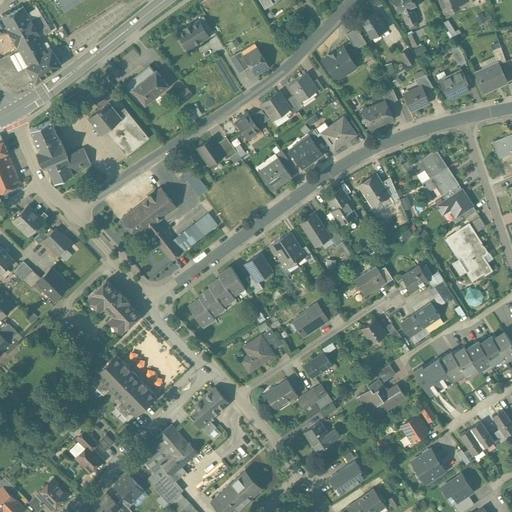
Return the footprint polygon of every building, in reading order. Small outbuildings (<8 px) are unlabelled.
[(55,0),(62,11),(78,0),(55,0)] [(259,0),(265,9),(273,4),(271,0),(259,0)] [(413,0),(392,0),(397,13),(401,12),(406,25),(418,21),(413,8),(416,6),(413,0)] [(439,0),(440,4),(444,2),(447,10),(459,5),(456,0),(439,0)] [(23,6),(2,18),(36,81),(60,64),(52,50),(49,52),(38,32),(48,26),(41,15),(31,21),(23,6)] [(381,17),(379,19),(375,12),(362,21),(372,38),(388,29),(381,17)] [(212,30),(203,16),(198,19),(199,21),(207,33),(212,30)] [(199,21),(192,25),(191,24),(184,28),(185,29),(178,34),(187,49),(208,36),(207,33),(199,21)] [(427,27),(421,29),(425,39),(432,36),(427,27)] [(366,43),(356,28),(346,34),(356,50),(366,43)] [(415,32),(408,36),(413,47),(420,44),(415,32)] [(498,42),(490,45),(492,50),(500,47),(498,42)] [(414,48),(416,54),(426,51),(424,44),(414,48)] [(343,47),(323,59),(336,80),(356,67),(343,47)] [(463,55),(458,47),(451,51),(459,66),(466,63),(463,55)] [(500,47),(492,50),(497,63),(498,62),(499,64),(506,62),(501,47),(500,47)] [(258,49),(244,57),(254,74),(261,70),(268,65),(258,49)] [(407,50),(400,54),(408,66),(414,62),(407,50)] [(497,63),(475,73),(484,93),(507,83),(499,64),(498,62),(497,63)] [(150,65),(126,85),(131,91),(133,90),(145,104),(169,86),(156,70),(155,71),(150,65)] [(462,71),(439,81),(448,100),(468,90),(463,79),(465,78),(462,71)] [(312,83),(306,74),(288,85),(300,102),(312,94),(317,90),(312,83)] [(425,75),(415,79),(419,88),(422,87),(424,91),(433,87),(425,75)] [(324,90),(317,79),(312,83),(317,90),(312,94),(314,97),(324,90)] [(104,86),(90,97),(99,108),(108,101),(113,97),(104,86)] [(419,88),(404,95),(410,111),(429,103),(424,91),(422,87),(419,88)] [(187,88),(172,100),(177,106),(178,105),(181,108),(194,97),(187,88)] [(398,100),(392,88),(381,93),(385,102),(385,101),(387,105),(398,100)] [(279,92),(261,104),(276,126),(288,117),(285,113),(290,109),(285,101),(279,92)] [(298,110),(290,98),(285,101),(290,109),(285,113),(288,117),(298,110)] [(99,108),(88,117),(102,133),(106,130),(121,117),(118,113),(108,101),(99,108)] [(385,102),(364,111),(372,128),(393,119),(387,105),(385,101),(385,102)] [(121,117),(106,130),(127,155),(149,137),(124,107),(118,113),(121,117)] [(250,117),(248,113),(236,122),(248,139),(260,131),(258,127),(250,117)] [(263,124),(255,113),(250,117),(258,127),(263,124)] [(178,132),(165,116),(161,119),(174,136),(178,132)] [(347,124),(343,119),(323,133),(330,144),(334,149),(354,134),(347,124)] [(51,120),(30,129),(40,149),(36,150),(44,167),(48,166),(55,184),(74,176),(72,172),(91,164),(84,149),(68,156),(51,120)] [(359,131),(352,121),(347,124),(354,134),(359,131)] [(318,137),(313,130),(307,134),(309,137),(310,137),(316,145),(321,141),(318,137)] [(330,144),(323,133),(318,137),(321,141),(325,147),(330,144)] [(511,133),(492,142),(499,159),(511,153),(511,133)] [(234,148),(226,137),(216,144),(222,152),(221,152),(226,159),(237,152),(234,148)] [(309,137),(289,151),(301,168),(322,154),(316,145),(310,137),(309,137)] [(212,138),(197,148),(207,162),(221,152),(222,152),(216,144),(212,138)] [(246,154),(239,145),(234,148),(241,157),(246,154)] [(435,149),(415,163),(415,162),(413,163),(413,164),(411,166),(410,166),(415,172),(417,175),(425,170),(430,178),(447,167),(435,149)] [(288,160),(281,150),(275,154),(278,158),(283,164),(288,160)] [(7,153),(0,156),(0,193),(21,184),(7,153)] [(274,153),(255,167),(259,172),(278,158),(275,154),(274,153)] [(511,153),(499,159),(506,175),(511,172),(511,153)] [(278,158),(259,172),(272,190),(291,176),(283,164),(278,158)] [(415,172),(410,166),(411,166),(408,161),(403,165),(410,176),(415,172)] [(430,178),(422,184),(423,185),(422,185),(423,187),(424,187),(428,193),(436,187),(441,195),(458,184),(447,167),(430,178)] [(211,194),(192,169),(183,176),(202,200),(211,194)] [(376,174),(359,185),(373,207),(389,196),(381,183),(376,174)] [(390,177),(381,183),(389,196),(396,191),(390,177)] [(458,184),(441,195),(445,200),(462,189),(458,184)] [(161,188),(135,207),(150,227),(156,222),(175,207),(161,188)] [(445,200),(437,206),(437,207),(436,208),(438,209),(439,209),(442,215),(451,209),(456,217),(460,214),(473,206),(462,189),(445,200)] [(348,197),(343,190),(328,200),(334,209),(331,211),(340,225),(356,215),(354,212),(347,202),(350,200),(348,197)] [(361,207),(353,194),(348,197),(350,200),(347,202),(354,212),(361,207)] [(27,206),(13,220),(29,236),(43,221),(27,206)] [(473,206),(460,214),(464,219),(465,219),(476,211),(473,206)] [(150,227),(135,207),(122,218),(122,219),(119,221),(125,229),(128,227),(137,237),(148,229),(150,227)] [(476,211),(465,219),(468,223),(469,223),(474,231),(485,225),(476,211)] [(208,213),(202,218),(212,229),(217,225),(208,213)] [(326,230),(315,213),(300,223),(315,247),(330,237),(331,237),(326,230)] [(202,218),(182,233),(187,239),(192,245),(212,229),(202,218)] [(164,231),(156,222),(150,227),(148,229),(172,260),(181,253),(176,248),(164,231)] [(468,223),(460,229),(467,240),(476,234),(474,231),(469,223),(468,223)] [(343,242),(332,225),(326,230),(331,237),(330,237),(336,246),(343,242)] [(65,249),(66,250),(73,243),(62,233),(61,235),(55,229),(48,235),(44,240),(60,255),(65,249)] [(182,233),(175,239),(167,229),(164,231),(176,248),(187,239),(182,233)] [(476,234),(467,240),(460,229),(447,237),(461,259),(462,258),(466,263),(469,261),(473,267),(466,272),(472,282),(484,274),(485,276),(492,271),(483,256),(488,253),(476,234)] [(44,240),(48,235),(43,230),(34,238),(40,244),(44,240)] [(301,249),(290,233),(280,239),(296,262),(305,256),(301,249)] [(187,239),(176,248),(181,253),(192,245),(187,239)] [(296,262),(280,239),(271,245),(282,262),(286,268),(287,268),(296,262)] [(313,257),(306,246),(301,249),(305,256),(308,260),(313,257)] [(3,250),(0,253),(0,273),(13,260),(3,250)] [(272,272),(260,253),(245,263),(252,274),(257,281),(258,281),(272,272)] [(23,261),(14,272),(18,276),(28,266),(23,261)] [(286,268),(282,262),(277,265),(284,276),(289,272),(287,268),(286,268)] [(377,265),(354,280),(365,296),(388,282),(382,273),(383,273),(377,265)] [(419,265),(402,276),(412,292),(429,281),(427,278),(419,265)] [(28,266),(18,276),(22,280),(32,270),(28,266)] [(230,267),(218,275),(220,277),(209,284),(210,287),(222,305),(234,297),(233,294),(244,287),(230,267)] [(41,278),(37,282),(37,283),(53,298),(67,284),(51,268),(41,278)] [(32,270),(22,280),(31,288),(37,283),(37,282),(41,278),(32,270)] [(392,279),(387,270),(383,273),(382,273),(388,282),(392,279)] [(438,271),(427,278),(429,281),(433,287),(440,283),(444,280),(438,271)] [(257,281),(252,274),(245,278),(255,293),(263,288),(258,281),(257,281)] [(130,302),(119,290),(117,291),(106,280),(93,293),(93,294),(88,298),(100,310),(102,307),(112,317),(109,320),(121,332),(125,327),(126,328),(139,314),(128,303),(130,302)] [(433,287),(430,289),(433,294),(443,288),(440,283),(433,287)] [(210,287),(198,295),(200,298),(189,305),(202,325),(214,317),(213,315),(224,307),(222,305),(210,287)] [(485,292),(469,287),(464,301),(480,307),(485,292)] [(443,288),(433,294),(436,299),(446,293),(443,288)] [(446,293),(436,299),(440,305),(449,298),(446,293)] [(13,307),(0,294),(0,316),(2,318),(13,307)] [(339,313),(331,302),(323,307),(330,319),(339,313)] [(328,320),(317,303),(304,311),(305,313),(292,322),(298,330),(297,330),(299,332),(303,337),(328,320)] [(430,303),(419,311),(420,312),(417,315),(425,327),(439,317),(430,303)] [(417,315),(412,318),(411,316),(400,323),(409,337),(425,327),(417,315)] [(375,320),(362,329),(371,344),(387,334),(383,328),(381,330),(375,320)] [(18,333),(8,323),(3,328),(13,338),(18,333)] [(391,323),(385,327),(393,338),(398,334),(397,331),(391,323)] [(13,338),(3,328),(0,331),(0,333),(9,342),(13,338)] [(408,337),(402,328),(397,331),(398,334),(409,350),(414,347),(407,337),(408,337)] [(274,355),(267,345),(272,343),(269,338),(275,334),(271,329),(244,347),(251,358),(243,363),(249,371),(258,365),(260,366),(262,364),(263,362),(274,355)] [(511,358),(511,344),(503,330),(491,337),(505,359),(507,362),(511,358)] [(9,342),(0,333),(0,346),(3,349),(9,342)] [(281,344),(275,334),(269,338),(272,343),(275,348),(281,344)] [(491,337),(490,335),(478,342),(493,365),(494,367),(505,359),(491,337)] [(478,342),(477,341),(466,348),(478,368),(481,372),(493,365),(478,342)] [(466,348),(463,344),(451,352),(466,375),(467,376),(478,368),(466,348)] [(451,352),(451,351),(439,358),(451,378),(454,382),(466,375),(451,352)] [(331,365),(323,353),(304,366),(312,378),(331,365)] [(157,395),(116,354),(95,374),(97,375),(90,382),(103,395),(110,389),(121,401),(115,407),(128,420),(135,414),(136,416),(157,395)] [(420,360),(409,367),(426,393),(451,378),(439,358),(437,354),(422,363),(420,360)] [(389,364),(377,372),(384,382),(395,374),(389,364)] [(386,391),(378,378),(368,385),(370,389),(361,395),(370,409),(376,405),(382,413),(406,398),(397,384),(386,391)] [(287,380),(274,389),(273,387),(265,393),(275,408),(296,394),(287,380)] [(215,387),(194,405),(208,421),(229,402),(215,387)] [(320,398),(314,389),(309,392),(315,401),(320,398)] [(315,401),(309,392),(303,395),(309,405),(315,401)] [(303,395),(298,399),(304,408),(309,405),(303,395)] [(425,401),(418,406),(428,421),(435,417),(425,401)] [(333,403),(320,411),(324,417),(336,409),(333,403)] [(511,423),(511,422),(503,409),(492,416),(500,429),(505,437),(506,436),(511,432),(511,423)] [(417,413),(399,424),(409,441),(427,430),(417,413)] [(328,432),(320,421),(306,430),(313,441),(310,443),(317,453),(332,442),(340,436),(335,427),(328,432)] [(490,436),(481,421),(470,428),(484,449),(494,442),(494,441),(490,436)] [(188,443),(172,425),(138,454),(154,473),(163,465),(169,460),(170,461),(174,458),(182,466),(198,452),(190,442),(188,443)] [(236,439),(226,428),(219,434),(228,446),(236,439)] [(484,449),(470,428),(459,435),(469,449),(473,456),(473,455),(484,449)] [(505,437),(500,429),(495,432),(502,442),(507,439),(506,436),(505,437)] [(97,442),(85,430),(76,438),(86,448),(88,446),(91,449),(97,442)] [(502,442),(495,432),(490,436),(494,441),(494,442),(496,446),(502,442)] [(106,434),(97,442),(105,451),(114,442),(106,434)] [(91,449),(88,446),(86,448),(76,457),(90,471),(102,460),(91,449)] [(432,446),(409,461),(424,484),(448,469),(432,446)] [(469,449),(464,452),(470,462),(476,459),(473,455),(473,456),(469,449)] [(354,457),(350,451),(343,455),(347,462),(354,457)] [(182,466),(174,458),(170,461),(174,466),(173,468),(174,469),(175,468),(177,470),(182,466)] [(170,461),(169,460),(163,465),(168,472),(173,468),(174,466),(170,461)] [(345,466),(338,471),(328,477),(335,487),(336,486),(341,493),(364,478),(360,471),(361,470),(355,460),(345,466)] [(168,472),(163,465),(154,473),(147,479),(168,503),(170,502),(179,511),(181,510),(189,502),(180,492),(183,490),(171,476),(177,470),(175,468),(174,469),(173,468),(168,472)] [(246,470),(211,501),(221,511),(232,511),(237,508),(239,510),(252,497),(251,495),(261,486),(246,470)] [(126,471),(115,482),(121,488),(132,499),(143,488),(126,471)] [(461,474),(441,487),(447,496),(452,493),(457,501),(468,495),(473,491),(461,474)] [(14,487),(4,477),(0,481),(0,489),(0,490),(3,488),(8,492),(14,487)] [(53,490),(47,484),(36,495),(46,505),(51,510),(67,494),(58,485),(53,490)] [(0,490),(0,511),(2,511),(15,499),(8,492),(3,488),(0,490)] [(126,505),(132,499),(121,488),(115,494),(121,499),(126,505)] [(374,489),(347,508),(349,511),(376,511),(386,505),(374,489)] [(106,493),(91,508),(94,511),(114,511),(115,511),(120,507),(116,503),(106,493)] [(402,505),(395,494),(388,499),(395,509),(402,505)] [(38,511),(46,505),(36,495),(29,502),(38,511)] [(468,495),(457,501),(452,504),(457,511),(461,511),(474,504),(468,495)] [(126,505),(121,499),(116,503),(120,507),(115,511),(116,511),(130,511),(132,511),(126,505)] [(198,511),(189,502),(181,510),(183,511),(198,511)]
